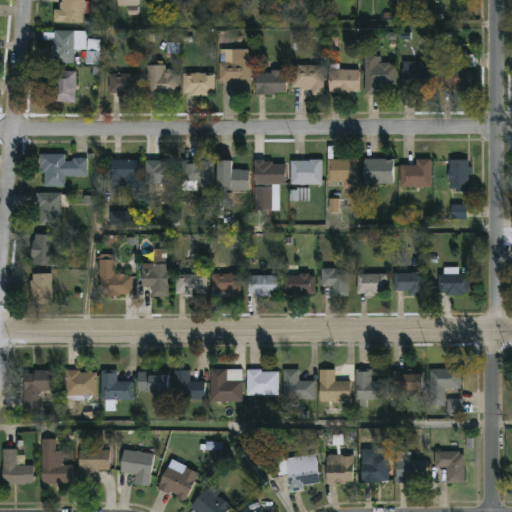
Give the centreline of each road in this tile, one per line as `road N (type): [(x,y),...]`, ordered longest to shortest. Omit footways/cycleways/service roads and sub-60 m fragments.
road 1 (tertiary): [(511,331),(0,332)]
road 2 (residential): [(511,127),(0,128)]
road 3 (residential): [(493,331),(495,0)]
road 4 (residential): [(0,279),(25,0)]
road 5 (residential): [(493,331),(493,511)]
